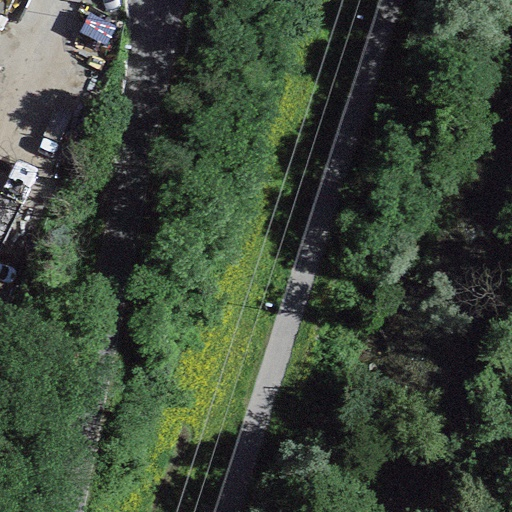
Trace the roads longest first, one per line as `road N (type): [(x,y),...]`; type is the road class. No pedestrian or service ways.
road 1 (track): [(233,511),(396,0)]
road 2 (unclassified): [(159,0),(132,205),(68,511)]
